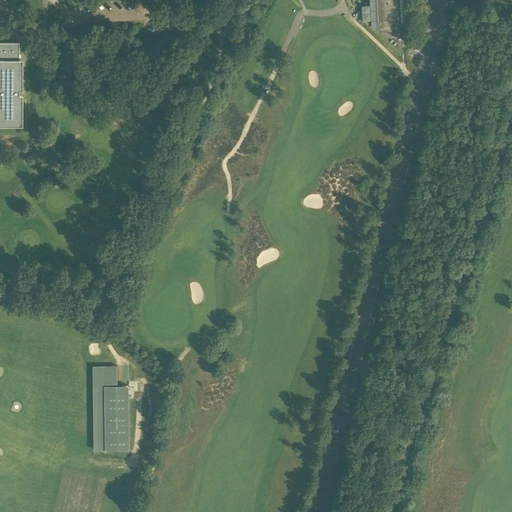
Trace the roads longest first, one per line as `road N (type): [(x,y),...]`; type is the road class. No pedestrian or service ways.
road 1 (track): [(138,511),(178,362),(233,300),(223,162),(305,12)]
road 2 (track): [(147,479),(135,462),(136,370),(113,353),(94,296),(209,90),(221,41),(206,0)]
road 3 (unclassified): [(316,511),(437,0)]
road 4 (unclassified): [(386,511),(511,114)]
road 5 (track): [(291,511),(344,279),(353,264),(378,259)]
road 6 (track): [(347,271),(405,71)]
road 7 (track): [(233,285),(235,223),(264,173)]
